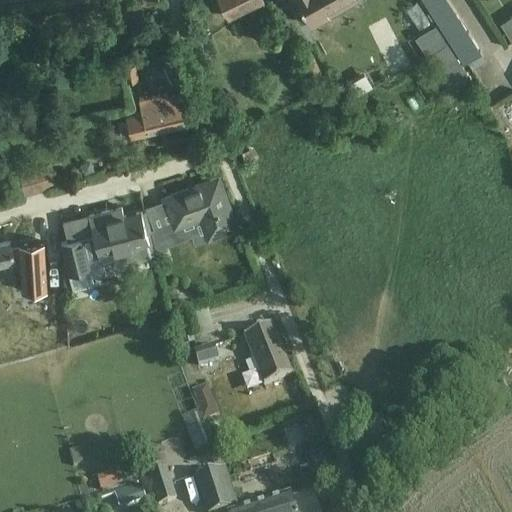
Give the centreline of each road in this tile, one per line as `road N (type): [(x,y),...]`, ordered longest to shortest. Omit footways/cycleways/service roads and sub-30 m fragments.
road 1 (unclassified): [(326,511),(340,479),(335,426),(225,144)]
road 2 (unclassified): [(0,205),(225,144)]
road 3 (unclassified): [(225,144),(169,0)]
